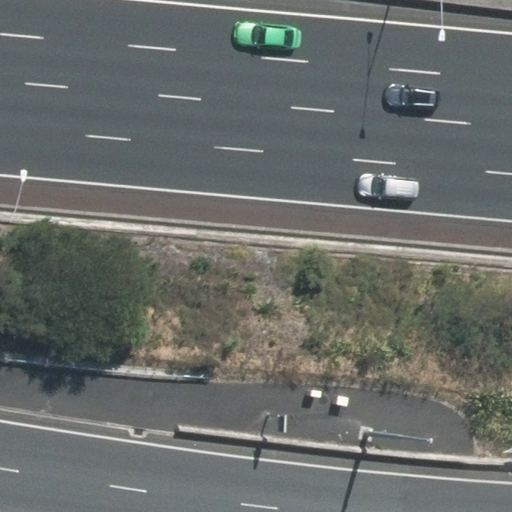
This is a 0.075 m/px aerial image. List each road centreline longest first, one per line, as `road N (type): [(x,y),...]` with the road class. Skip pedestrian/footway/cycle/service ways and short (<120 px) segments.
road 1 (motorway): [(511,83),(0,37)]
road 2 (motorway): [(358,511),(0,453)]
